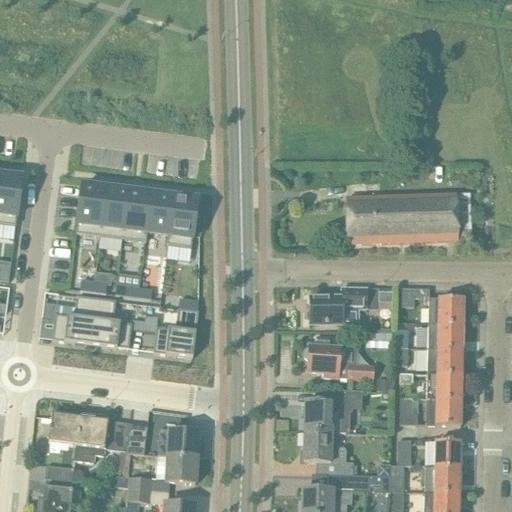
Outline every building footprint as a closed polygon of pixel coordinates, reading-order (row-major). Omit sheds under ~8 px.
[(0,217),(17,219),(21,180),(11,179),(11,176),(0,174),(0,217)] [(105,191),(100,230),(123,233),(128,193),(127,193),(118,192),(118,189),(105,187),(104,190),(105,191)] [(105,191),(104,190),(82,188),(77,227),(100,230),(105,191)] [(128,193),(123,233),(146,235),(151,196),(150,196),(141,195),(141,192),(127,190),(127,193),(128,193)] [(151,196),(146,235),(168,238),(173,199),(172,199),(163,198),(164,195),(150,193),(150,196),(151,196)] [(173,199),(168,238),(192,241),(197,202),(186,201),(186,198),(173,196),(172,199),(173,199)] [(471,244),(469,196),(346,201),(347,248),(471,244)] [(92,295),(93,286),(80,284),(79,294),(92,295)] [(105,297),(106,287),(93,286),(92,295),(105,297)] [(137,301),(139,291),(126,290),(124,300),(137,301)] [(150,303),(152,293),(139,291),(137,301),(150,303)] [(401,291),(400,310),(414,310),(414,301),(428,302),(428,301),(428,292),(401,291)] [(358,312),(366,312),(365,293),(341,293),(341,300),(309,300),(309,326),(343,326),(343,329),(358,329),(358,312)] [(173,306),(174,296),(161,294),(160,304),(173,306)] [(393,305),(393,294),(381,294),(378,294),(378,305),(393,305)] [(90,348),(96,302),(76,299),(74,320),(55,318),(56,307),(44,305),(42,322),(54,323),(51,343),(90,348)] [(428,302),(427,327),(462,328),(463,302),(428,301),(428,302)] [(90,348),(116,351),(116,350),(128,352),(131,333),(143,335),(144,325),(131,323),(131,327),(112,325),(115,304),(96,302),(90,348)] [(180,302),(179,312),(197,315),(198,315),(198,305),(180,302)] [(153,356),(192,361),(198,315),(177,312),(175,333),(156,331),(158,320),(145,318),(144,325),(143,335),(155,336),(153,356)] [(462,353),(462,328),(427,327),(427,352),(462,353)] [(394,333),(394,351),(407,352),(408,333),(394,333)] [(387,350),(388,336),(368,336),(368,350),(387,350)] [(359,351),(306,348),(304,375),(322,376),(321,380),(371,384),(372,369),(358,368),(359,351)] [(407,370),(407,352),(394,351),(393,369),(407,370)] [(426,377),(461,378),(462,353),(427,352),(426,377)] [(412,377),(399,377),(398,387),(412,388),(412,377)] [(461,403),(461,378),(426,377),(425,403),(461,403)] [(376,393),(391,393),(391,383),(376,383),(376,393)] [(417,402),(399,402),(398,428),(416,428),(417,402)] [(461,403),(425,403),(425,428),(460,429),(461,403)] [(304,435),(330,435),(331,405),(304,404),(304,435)] [(75,449),(79,420),(68,419),(68,414),(52,412),(50,430),(48,430),(48,434),(49,434),(48,445),(67,448),(75,449)] [(129,426),(115,425),(115,426),(107,425),(107,424),(95,422),(96,418),(80,416),(79,420),(75,449),(73,464),(93,467),(94,458),(103,460),(104,451),(125,454),(125,455),(126,455),(129,426)] [(147,428),(129,426),(126,455),(143,457),(147,428)] [(203,444),(197,444),(198,435),(168,433),(166,460),(196,461),(202,462),(203,444)] [(315,466),(315,477),(326,477),(352,478),(352,466),(345,466),(346,455),(345,453),(345,452),(344,451),(343,451),(342,450),(341,450),(339,451),(338,451),(337,452),(337,453),(336,454),(330,454),(330,435),(304,435),(303,465),(315,466)] [(397,443),(396,468),(410,468),(410,443),(397,443)] [(434,444),(433,469),(459,469),(459,445),(434,444)] [(195,487),(196,461),(166,460),(156,459),(155,481),(165,482),(165,485),(195,487)] [(389,479),(390,468),(378,468),(378,478),(389,479)] [(410,468),(396,468),(390,468),(389,479),(389,493),(403,494),(404,469),(410,469),(410,468)] [(72,485),(73,472),(45,469),(44,482),(72,485)] [(458,495),(459,469),(433,469),(433,470),(424,470),(423,494),(458,495)] [(326,477),(315,477),(315,492),(302,492),(301,511),(331,511),(332,493),(368,494),(368,490),(388,491),(389,480),(352,478),(326,477)] [(115,480),(111,483),(110,489),(128,491),(129,481),(115,480)] [(150,483),(129,481),(128,491),(128,494),(150,495),(150,483)] [(78,511),(80,494),(73,493),(63,492),(43,490),(42,502),(37,501),(35,511),(78,511)] [(402,511),(403,494),(389,493),(388,511),(402,511)] [(150,495),(128,494),(127,496),(127,505),(149,507),(150,495)] [(457,511),(458,495),(423,494),(422,511),(457,511)]
